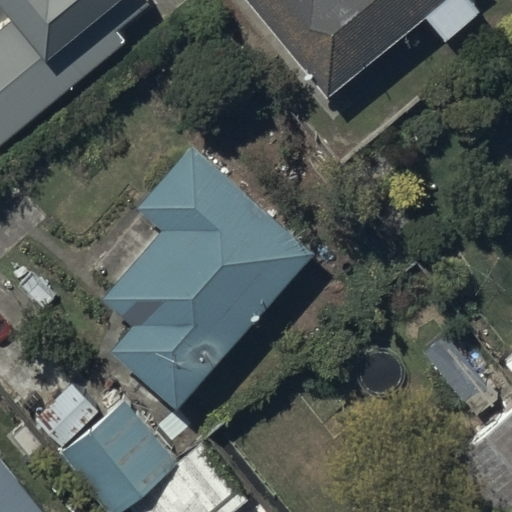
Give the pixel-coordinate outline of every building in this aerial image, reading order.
[(5,0),(14,10),(0,21),(0,134),(125,34),(115,22),(142,0),(5,0)] [(475,0),(253,0),(326,87),(423,7),(444,32),(478,3),(475,0)] [(135,200),(160,222),(101,289),(131,316),(108,342),(175,401),(313,244),(191,137),(135,200)] [(55,171),(5,202),(23,231),(73,199),(55,171)] [(447,323),(419,345),(462,399),(465,397),(474,409),(499,390),(447,323)] [(72,378),(36,414),(60,440),(97,405),(72,378)] [(122,393),(58,446),(111,509),(174,457),(122,393)] [(500,511),(508,511),(511,509),(511,405),(452,454),(500,511)] [(49,511),(0,452),(0,511),(49,511)]
